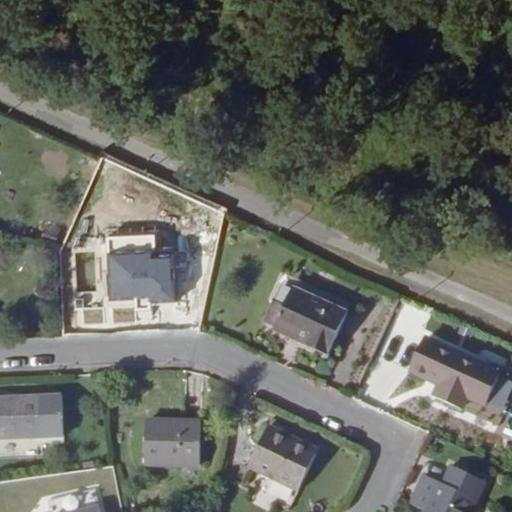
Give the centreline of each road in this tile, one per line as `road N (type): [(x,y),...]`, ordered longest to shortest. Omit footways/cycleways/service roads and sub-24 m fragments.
road 1 (track): [(0,88),(511,326)]
road 2 (residential): [(365,511),(390,463),(390,443),(221,360),(171,347),(0,355)]
